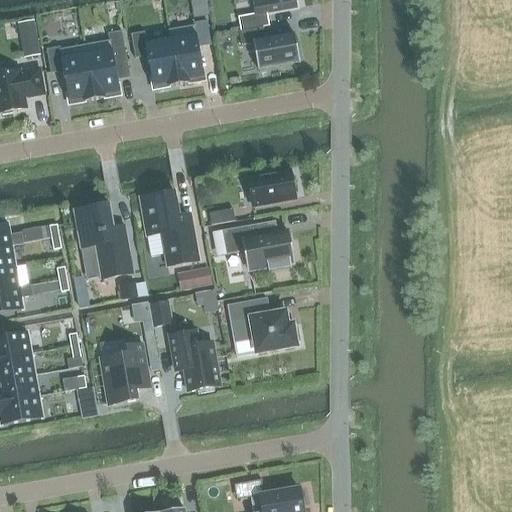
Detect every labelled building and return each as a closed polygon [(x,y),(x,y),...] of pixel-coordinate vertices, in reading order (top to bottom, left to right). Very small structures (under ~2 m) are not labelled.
[(239,32),(262,28),(268,27),(266,14),(296,9),(294,1),(298,0),(250,0),(253,15),(237,18),(239,32)] [(17,24),(23,59),(39,56),(33,21),(17,24)] [(192,26),(169,31),(178,86),(188,84),(188,85),(199,83),(198,78),(203,78),(198,48),(210,46),(206,22),(192,24),(192,26)] [(262,28),(238,32),(240,46),(252,44),(257,70),(298,63),(294,35),(264,40),(262,28)] [(178,86),(169,31),(167,31),(169,40),(145,44),(143,33),(129,35),(134,59),(146,57),(152,87),(156,86),(157,90),(168,88),(178,86)] [(107,42),(84,46),(94,101),(103,99),(104,100),(115,98),(114,93),(119,93),(113,63),(125,61),(120,32),(106,35),(107,42)] [(94,101),(84,46),(60,50),(59,48),(45,50),(50,74),(62,72),(67,102),(72,101),(73,105),(84,103),(94,101)] [(0,113),(0,114),(1,116),(12,114),(11,112),(24,110),(22,96),(29,94),(30,97),(43,95),(38,70),(18,74),(17,71),(0,74),(0,113)] [(296,193),(293,178),(290,178),(290,173),(273,176),(272,173),(260,175),(261,178),(247,181),(252,207),(294,199),(293,194),(296,193)] [(198,262),(189,215),(178,217),(174,194),(139,200),(146,237),(160,234),(166,268),(198,262)] [(112,229),(108,206),(73,212),(80,249),(94,247),(100,280),(132,274),(124,227),(112,229)] [(211,226),(234,222),(232,210),(209,214),(211,226)] [(289,266),(293,266),(288,235),(276,236),(274,222),(221,230),(224,254),(244,251),(247,272),(265,270),(266,272),(289,269),(289,266)] [(0,249),(11,247),(23,245),(21,234),(9,236),(7,224),(0,225),(0,249)] [(51,239),(58,238),(56,226),(49,228),(51,239)] [(58,238),(51,239),(53,250),(61,249),(58,238)] [(0,270),(15,268),(11,247),(0,249),(0,270)] [(0,270),(0,291),(18,288),(15,268),(0,270)] [(56,270),(58,282),(66,280),(64,269),(56,270)] [(211,286),(208,269),(191,272),(194,290),(211,286)] [(66,280),(58,282),(61,293),(68,292),(66,280)] [(134,284),(118,286),(120,301),(137,298),(134,284)] [(0,291),(0,315),(23,311),(21,299),(32,297),(30,286),(18,288),(0,291)] [(84,295),(76,296),(78,308),(86,307),(84,295)] [(226,307),(233,344),(253,341),(255,354),(296,347),(295,345),(299,344),(296,329),(292,330),(292,325),(287,326),(284,313),(269,316),(266,300),(226,307)] [(172,325),(168,301),(147,305),(151,329),(172,325)] [(0,359),(30,354),(26,333),(0,337),(0,359)] [(183,371),(187,393),(199,391),(200,395),(213,392),(212,388),(218,387),(211,344),(197,346),(195,333),(168,337),(174,373),(183,371)] [(68,336),(70,348),(78,347),(76,335),(68,336)] [(106,407),(137,401),(132,376),(146,373),(141,346),(125,349),(126,356),(98,361),(106,407)] [(78,347),(70,348),(72,359),(80,358),(78,347)] [(0,359),(0,381),(34,376),(30,354),(0,359)] [(0,381),(0,404),(38,398),(34,376),(0,381)] [(76,379),(78,390),(85,389),(83,377),(76,379)] [(85,389),(78,390),(80,402),(87,400),(85,389)] [(0,427),(42,420),(38,398),(0,404),(0,427)] [(302,511),(306,510),(303,492),(299,492),(298,490),(250,498),(252,511),(302,511)]
